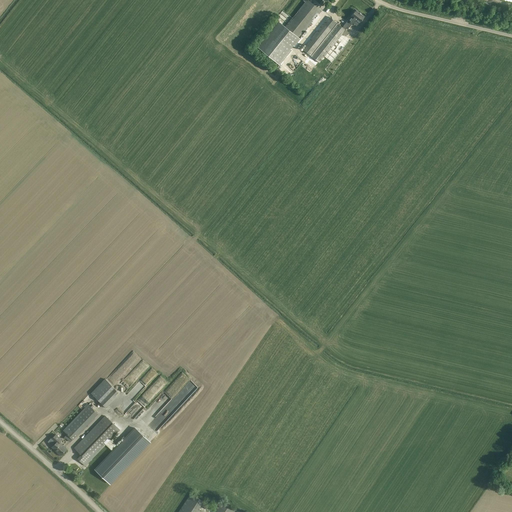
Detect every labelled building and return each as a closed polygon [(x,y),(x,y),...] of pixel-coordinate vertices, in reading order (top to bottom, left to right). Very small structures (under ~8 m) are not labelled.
[(278,21),(257,47),(279,65),(292,50),(290,49),(293,46),(294,46),(300,39),(299,38),(306,29),(304,28),(317,12),(318,14),(321,11),(318,8),(307,0),(306,0),(285,27),(278,21)] [(364,17),(356,10),(351,16),(351,17),(347,21),(350,24),(354,20),(359,23),(364,17)] [(346,30),(329,17),(302,50),(319,63),(342,34),(348,39),(351,35),(346,30)] [(314,68),(316,65),(309,60),(307,63),(314,68)] [(149,371),(129,393),(134,398),(154,375),(149,371)] [(175,381),(182,387),(189,379),(182,373),(175,381)] [(118,391),(105,379),(91,393),(106,408),(117,396),(115,394),(118,391)] [(93,406),(91,404),(89,406),(88,405),(63,431),(73,440),(98,414),(92,408),(93,406)] [(120,430),(105,416),(74,448),(81,454),(77,459),(85,466),(89,462),(106,444),(110,439),(120,430)] [(114,452),(95,471),(110,485),(150,443),(135,429),(118,447),(110,439),(106,444),(114,452)] [(62,440),(56,434),(51,439),(56,443),(52,447),(55,450),(56,449),(61,454),(60,455),(66,449),(59,442),(62,440)] [(203,501),(191,493),(178,511),(200,511),(198,510),(203,501)] [(233,511),(235,510),(222,501),(216,510),(214,511),(233,511)]
